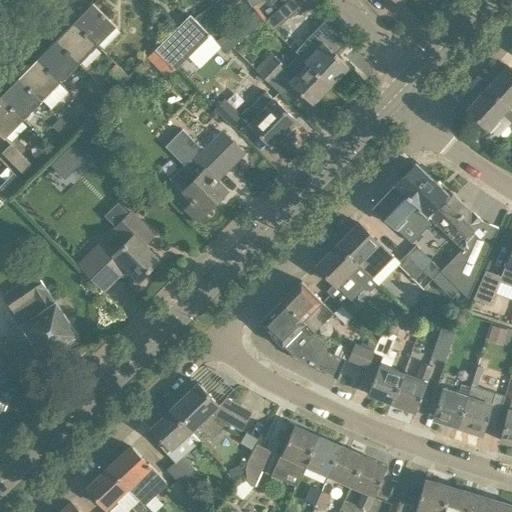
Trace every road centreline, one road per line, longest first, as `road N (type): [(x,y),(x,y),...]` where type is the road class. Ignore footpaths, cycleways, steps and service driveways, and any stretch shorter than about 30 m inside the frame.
road 1 (tertiary): [(401,82),(0,484)]
road 2 (residential): [(511,476),(427,454),(282,391),(212,339)]
road 3 (residential): [(212,339),(422,126)]
road 4 (residential): [(32,511),(212,339)]
road 5 (residential): [(422,126),(511,29)]
